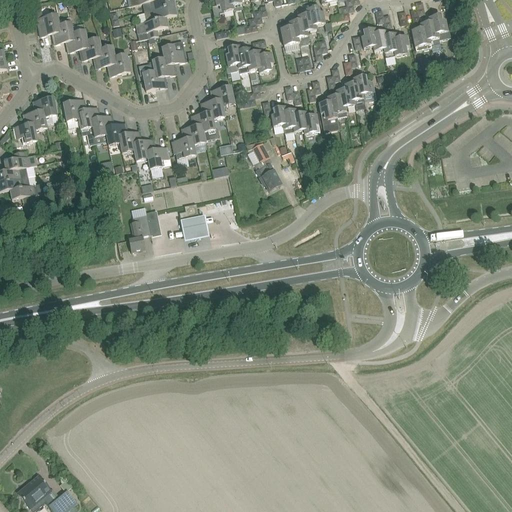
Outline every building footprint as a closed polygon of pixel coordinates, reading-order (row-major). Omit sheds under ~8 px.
[(143,6),(145,15),(165,11),(176,9),(173,0),(168,0),(163,1),(163,2),(143,6)] [(213,9),(215,22),(221,21),(220,16),(224,15),(224,14),(234,12),(233,8),(232,1),(225,2),(225,0),(215,0),(217,8),(213,9)] [(356,0),(346,2),(347,8),(354,7),(360,6),(358,0),(356,0)] [(416,5),(418,11),(419,18),(425,16),(423,4),(416,5)] [(341,9),(343,16),(349,15),(355,13),(354,7),(347,8),(341,9)] [(165,11),(145,15),(147,24),(167,20),(167,21),(178,18),(176,9),(165,11)] [(307,12),(308,17),(309,22),(315,21),(316,28),(326,26),(323,14),(318,15),(317,10),(307,12)] [(256,20),(262,19),(268,18),(266,11),(254,14),(256,20)] [(420,24),(419,18),(418,11),(411,13),(414,25),(420,24)] [(378,26),(385,25),(384,18),(382,12),(376,14),(378,26)] [(112,22),(119,21),(117,14),(110,16),(112,22)] [(405,14),(399,15),(402,28),(408,26),(405,14)] [(350,21),(349,15),(343,16),(336,17),(338,23),(350,21)] [(317,32),(316,28),(315,21),(309,22),(308,17),(298,18),(299,23),(300,29),(306,27),(308,34),(317,32)] [(390,17),(384,18),(385,25),(386,31),(392,30),(390,17)] [(60,28),(60,27),(58,18),(37,22),(40,39),(52,37),(61,35),(60,28)] [(439,34),(440,42),(451,40),(450,33),(448,33),(446,22),(440,23),(439,18),(429,20),(430,24),(431,24),(432,29),(437,28),(439,34)] [(249,22),(250,28),(257,26),(263,25),(262,19),(256,20),(249,22)] [(147,24),(141,25),(136,26),(139,42),(148,41),(154,39),(159,38),(158,32),(169,30),(167,21),(167,20),(147,24)] [(290,25),(290,29),(292,35),(298,34),(299,40),(300,40),(301,45),(301,46),(310,44),(308,34),(306,27),(300,29),(299,23),(290,25)] [(431,42),(431,47),(441,45),(440,42),(439,34),(437,28),(432,29),(431,24),(430,24),(421,26),(422,31),(423,36),(429,34),(430,42),(431,42)] [(72,26),(60,28),(61,35),(52,37),(54,47),(66,45),(75,43),(74,36),(75,36),(73,29),(72,26)] [(87,34),(86,34),(84,26),(73,29),(75,36),(74,36),(75,43),(66,45),(68,55),(80,52),(90,50),(88,44),(89,44),(87,34)] [(258,32),(257,26),(250,28),(244,29),(246,35),(258,32)] [(285,48),(300,45),(301,45),(300,40),(299,40),(298,34),(292,35),(290,29),(281,31),(285,48)] [(114,31),(113,31),(113,32),(114,40),(123,38),(121,30),(114,31)] [(376,35),(377,35),(376,31),(363,34),(365,39),(362,40),(364,51),(374,49),(372,42),(378,41),(376,35)] [(432,50),(431,47),(431,42),(430,42),(429,34),(423,36),(422,31),(412,33),(417,54),(432,50)] [(216,35),(217,41),(229,38),(228,32),(216,35)] [(386,33),(377,35),(376,35),(378,41),(372,42),(374,49),(375,54),(384,52),(383,45),(389,43),(387,38),(386,33)] [(397,36),(387,38),(389,43),(383,45),(384,52),(386,60),(395,58),(394,54),(393,47),(399,46),(397,40),(398,40),(397,36)] [(360,38),(353,39),(356,52),(362,51),(360,38)] [(407,38),(398,40),(397,40),(399,46),(393,47),(394,54),(395,58),(408,56),(406,49),(409,48),(407,38)] [(90,50),(80,52),(82,63),(94,61),(103,59),(102,52),(100,42),(89,44),(88,44),(90,50)] [(265,42),(253,45),(254,51),(267,48),(265,42)] [(321,50),(322,56),(328,55),(325,42),(320,43),(321,50)] [(175,66),(187,64),(185,53),(183,44),(174,45),(175,48),(162,51),(164,62),(166,68),(175,66)] [(226,57),(228,68),(226,68),(227,75),(228,75),(229,75),(237,74),(237,73),(239,73),(239,71),(238,67),(237,60),(242,59),(241,53),(240,48),(230,50),(231,56),(226,57)] [(114,50),(102,52),(103,59),(94,61),(96,71),(108,68),(117,67),(116,60),(114,50)] [(322,56),(321,50),(314,51),(317,63),(323,62),(322,56)] [(239,71),(248,69),(247,63),(253,62),(251,55),(252,55),(251,51),(241,53),(242,59),(237,60),(238,67),(239,71)] [(261,53),(252,55),(251,55),(253,62),(247,63),(248,69),(248,74),(258,72),(259,72),(257,65),(263,64),(262,58),(261,53)] [(272,56),(262,58),(263,64),(257,65),(259,72),(258,72),(259,76),(270,74),(268,67),(274,66),(272,56)] [(355,56),(350,57),(352,70),(358,69),(355,56)] [(352,70),(350,57),(349,57),(350,63),(344,65),(346,77),(353,76),(352,70)] [(117,67),(108,68),(110,79),(131,75),(128,58),(116,60),(117,67)] [(309,58),(304,60),(306,72),(312,71),(309,58)] [(299,73),(306,72),(304,60),(297,61),(299,73)] [(152,64),(153,66),(155,74),(156,81),(165,78),(177,77),(175,66),(166,68),(164,62),(152,64)] [(416,65),(418,75),(424,74),(422,64),(416,65)] [(141,77),(143,77),(146,94),(168,89),(165,78),(156,81),(155,74),(153,66),(139,69),(141,77)] [(338,71),(332,72),(335,84),(341,83),(338,71)] [(335,84),(332,72),(333,78),(327,79),(330,92),(336,90),(335,84)] [(354,81),(355,85),(357,92),(362,91),(364,97),(373,96),(372,93),(370,83),(368,84),(367,78),(354,81)] [(319,83),(313,84),(316,97),(321,95),(319,83)] [(315,97),(316,97),(313,84),(314,90),(308,92),(310,104),(317,103),(315,97)] [(345,87),(346,92),(347,91),(347,92),(348,98),(354,97),(355,103),(365,102),(364,97),(362,91),(357,92),(355,85),(346,87),(345,87)] [(252,89),(253,95),(260,94),(266,92),(265,86),(252,89)] [(394,99),(402,94),(400,86),(391,88),(394,99)] [(296,107),(294,94),(293,94),(292,88),(285,90),(288,102),(294,101),(296,107)] [(211,94),(213,104),(213,105),(223,103),(224,109),(235,107),(232,89),(211,94)] [(336,94),(337,98),(338,98),(339,104),(345,103),(346,110),(346,109),(356,108),(355,103),(354,97),(348,98),(347,92),(347,91),(346,92),(337,93),(336,94)] [(299,93),(294,94),(296,107),(302,106),(299,93)] [(261,100),(260,94),(253,95),(247,96),(248,102),(255,101),(261,100)] [(339,104),(338,98),(337,98),(328,100),(329,104),(330,110),(336,109),(337,116),(338,115),(339,120),(347,118),(346,114),(347,114),(346,109),(346,110),(345,103),(339,104)] [(33,105),(35,115),(35,116),(44,114),(46,121),(47,126),(58,124),(57,118),(58,118),(54,101),(33,105)] [(248,102),(242,103),(237,104),(238,111),(256,107),(255,101),(248,102)] [(69,130),(80,128),(78,122),(79,122),(77,115),(87,113),(85,102),(64,107),(67,124),(68,124),(69,130)] [(227,120),(224,109),(223,103),(213,105),(213,104),(201,106),(203,117),(213,116),(214,122),(227,120)] [(263,105),(263,106),(265,117),(272,116),(269,104),(263,105)] [(328,122),(339,120),(338,115),(337,116),(336,109),(330,110),(329,104),(319,106),(321,116),(327,115),(328,122)] [(272,118),(274,128),(274,129),(284,127),(282,121),(288,120),(287,114),(286,109),(276,111),(277,117),(272,118)] [(90,147),(96,146),(93,130),(92,123),(101,121),(99,110),(87,113),(77,115),(79,122),(78,122),(80,128),(80,132),(82,138),(87,137),(90,147)] [(282,121),(284,127),(285,136),(295,134),(293,123),(299,122),(298,116),(297,116),(296,112),(287,114),(288,120),(282,121)] [(23,118),(25,128),(34,127),(36,134),(48,131),(47,126),(46,121),(44,114),(35,116),(35,115),(23,118)] [(307,115),(298,116),(299,122),(293,123),(295,134),(305,132),(304,126),(309,125),(308,119),(307,115)] [(218,140),(216,132),(214,122),(213,116),(203,117),(191,119),(193,130),(194,130),(203,129),(204,135),(205,135),(207,143),(218,140)] [(314,128),(319,127),(317,117),(308,119),(309,125),(304,126),(305,132),(306,137),(316,135),(314,128)] [(93,130),(96,146),(98,146),(108,144),(106,138),(107,138),(106,131),(115,129),(113,118),(101,121),(92,123),(93,130)] [(126,126),(115,129),(106,131),(107,138),(106,138),(108,144),(109,148),(120,146),(121,146),(120,139),(129,137),(126,126)] [(26,146),(36,144),(38,143),(36,134),(34,127),(25,128),(13,130),(16,141),(25,139),(26,146)] [(195,148),(207,145),(207,143),(205,135),(204,135),(203,129),(194,130),(193,130),(182,132),(184,142),(184,143),(194,141),(195,148)] [(121,146),(120,146),(122,156),(135,153),(134,147),(142,145),(140,134),(129,137),(120,139),(121,146)] [(174,156),(176,156),(177,162),(185,160),(197,158),(195,148),(194,141),(184,143),(184,142),(172,145),(174,156)] [(154,142),(142,145),(134,147),(135,153),(137,164),(149,161),(148,154),(156,153),(154,142)] [(282,187),(270,166),(272,165),(270,161),(271,160),(263,146),(253,151),(254,153),(248,156),(257,173),(256,173),(260,180),(264,188),(266,187),(269,194),(282,187)] [(149,161),(151,172),(172,167),(168,150),(156,153),(148,154),(149,161)] [(26,154),(24,154),(14,156),(15,162),(4,164),(6,174),(27,170),(34,169),(37,168),(35,159),(28,160),(26,154)] [(63,165),(64,172),(71,171),(70,164),(63,165)] [(117,176),(124,175),(124,174),(123,168),(115,169),(117,176)] [(0,185),(34,179),(36,178),(34,169),(27,170),(6,174),(0,175),(0,185)] [(0,195),(10,193),(31,189),(36,188),(34,179),(0,185),(0,195)] [(41,187),(36,188),(31,189),(10,193),(12,203),(23,201),(25,207),(37,204),(36,198),(43,197),(41,187)] [(37,204),(25,207),(26,213),(38,210),(37,204)] [(187,214),(180,215),(181,223),(199,219),(198,212),(197,212),(196,208),(186,210),(187,214)] [(129,241),(132,255),(145,252),(143,239),(151,237),(161,235),(157,214),(146,216),(145,210),(132,212),(133,221),(134,225),(131,226),(134,240),(129,241)] [(206,221),(181,226),(186,248),(211,243),(206,221)] [(36,511),(42,507),(39,503),(43,500),(52,511),(69,511),(77,505),(67,493),(55,502),(49,494),(51,492),(47,488),(41,480),(28,491),(26,489),(18,496),(24,503),(31,511),(36,511)]
